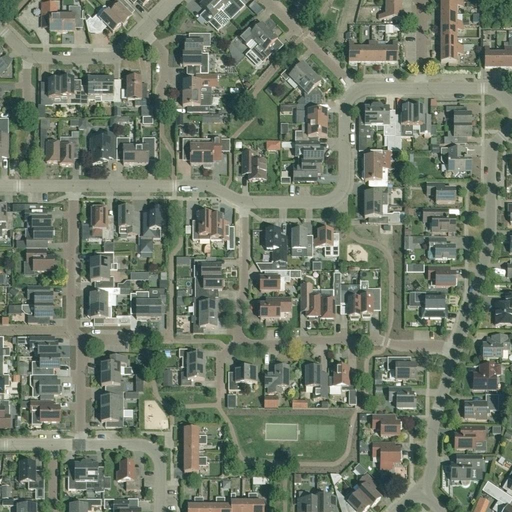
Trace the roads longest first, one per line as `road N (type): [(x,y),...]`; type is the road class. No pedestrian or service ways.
road 1 (residential): [(455,351),(489,243),(490,156),(511,127)]
road 2 (residential): [(455,351),(380,341),(238,345)]
road 3 (residential): [(355,92),(343,110),(344,183),(336,196),(243,202)]
road 4 (residential): [(243,202),(201,186),(72,185)]
road 5 (residential): [(77,337),(72,185)]
road 6 (residential): [(419,489),(430,473),(432,425),(455,351)]
road 7 (residential): [(238,345),(243,202)]
road 8 (residential): [(79,444),(151,450),(159,465),(159,511)]
road 9 (residential): [(26,55),(107,58),(142,32)]
